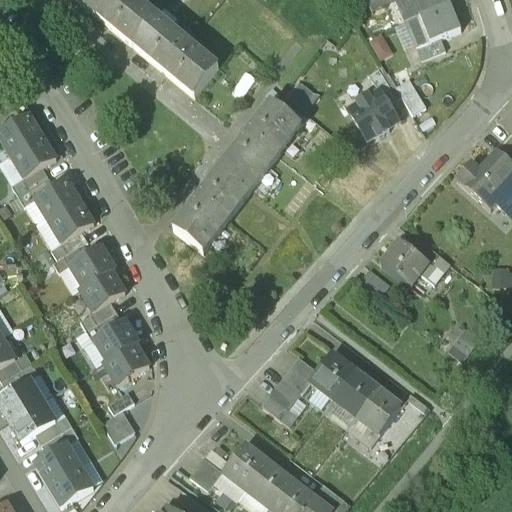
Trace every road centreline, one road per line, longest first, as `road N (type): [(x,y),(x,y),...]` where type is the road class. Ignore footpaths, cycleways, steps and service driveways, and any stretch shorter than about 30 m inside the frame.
road 1 (residential): [(202,409),(300,311),(502,81)]
road 2 (residential): [(202,409),(125,226),(43,97),(0,47)]
road 3 (residential): [(111,511),(202,409)]
